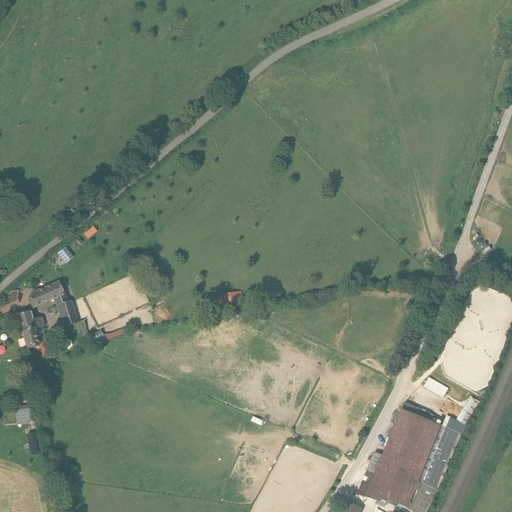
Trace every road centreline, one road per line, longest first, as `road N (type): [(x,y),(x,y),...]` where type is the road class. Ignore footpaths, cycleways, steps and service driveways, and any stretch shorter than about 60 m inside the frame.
road 1 (unclassified): [(0,287),(281,52),(391,0)]
road 2 (unclassified): [(511,99),(442,290),(325,511)]
